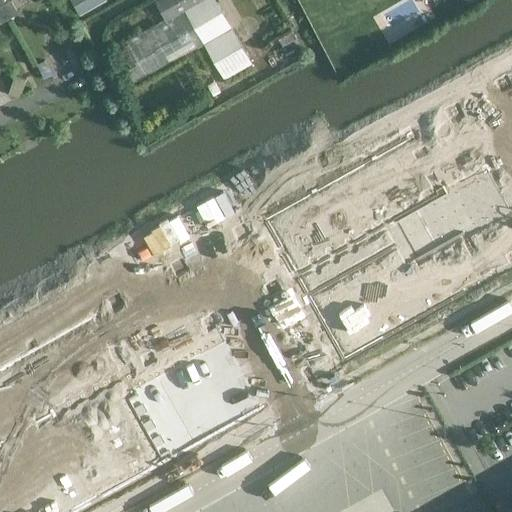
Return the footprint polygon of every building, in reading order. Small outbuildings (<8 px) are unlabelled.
[(0,0),(0,1),(9,18),(19,13),(10,0),(0,0)] [(97,3),(95,0),(71,0),(79,13),(97,3)] [(157,0),(167,17),(184,8),(204,44),(224,78),(251,63),(215,0),(157,0)] [(0,22),(0,23),(9,18),(0,1),(0,22)] [(129,87),(204,44),(184,8),(167,17),(108,51),(129,87)] [(44,59),(36,64),(44,78),(52,73),(44,59)] [(15,74),(8,93),(19,97),(26,78),(15,74)] [(406,133),(260,214),(341,358),(486,277),(460,231),(415,256),(392,216),(438,190),(406,133)] [(90,309),(0,359),(0,511),(63,511),(170,453),(90,309)]
